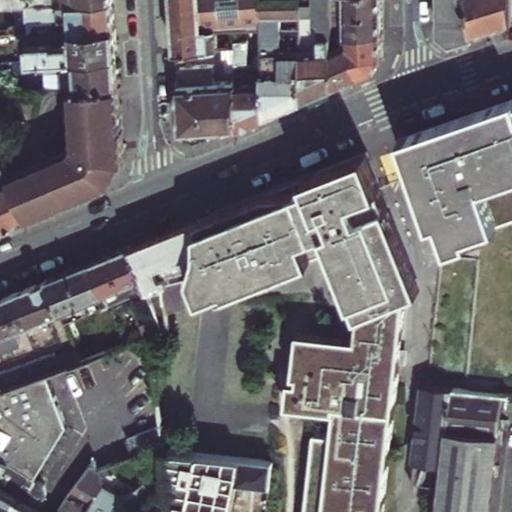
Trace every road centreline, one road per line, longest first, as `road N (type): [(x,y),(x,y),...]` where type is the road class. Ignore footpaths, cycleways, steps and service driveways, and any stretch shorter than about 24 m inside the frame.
road 1 (tertiary): [(154,193),(412,88)]
road 2 (residential): [(154,193),(142,0)]
road 3 (tertiary): [(0,258),(154,193)]
road 4 (unknown): [(69,511),(98,461),(94,396)]
